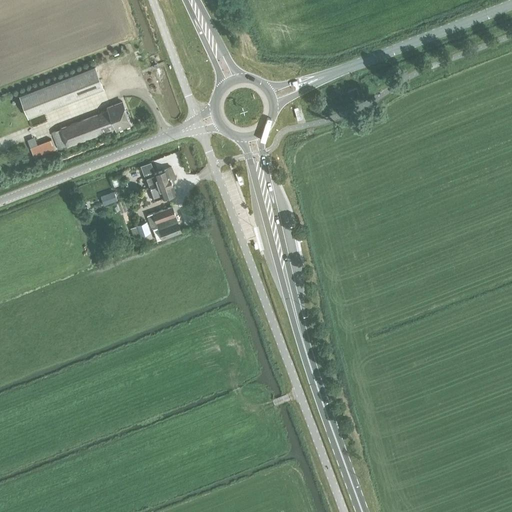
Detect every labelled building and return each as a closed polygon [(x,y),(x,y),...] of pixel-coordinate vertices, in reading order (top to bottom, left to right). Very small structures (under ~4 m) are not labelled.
[(29,117),(103,88),(95,65),(20,94),(29,117)] [(350,98),(359,94),(356,87),(347,90),(350,98)] [(61,128),(52,131),(58,148),(67,145),(68,145),(115,127),(116,130),(131,125),(122,101),(107,106),(108,110),(61,128)] [(34,157),(55,150),(51,139),(30,147),(34,157)] [(154,173),(145,176),(154,200),(163,197),(176,192),(171,180),(176,179),(172,167),(154,173)] [(114,191),(101,195),(104,204),(117,199),(114,191)] [(172,206),(147,215),(152,228),(153,227),(157,240),(164,238),(173,235),(181,232),(172,206)] [(136,223),(139,230),(140,235),(150,231),(147,220),(136,223)]
